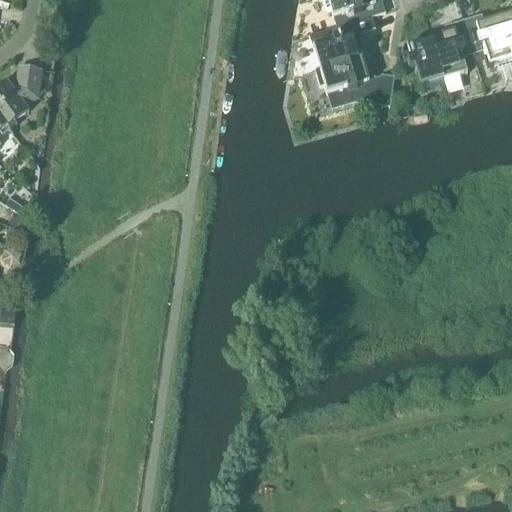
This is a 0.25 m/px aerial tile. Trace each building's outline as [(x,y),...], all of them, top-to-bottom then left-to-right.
[(322,0),(327,12),(331,11),(333,20),(336,30),(356,24),(357,24),(372,20),(386,16),(382,4),(375,6),(373,0),(322,0)] [(500,20),(511,60),(511,16),(500,20),(500,19),(500,20)] [(316,74),(362,60),(355,38),(375,32),(372,20),(357,24),(356,24),(336,30),(324,33),(309,38),(315,57),(311,58),(316,74)] [(463,23),(474,57),(473,52),(483,49),(484,53),(489,69),(497,67),(498,71),(511,66),(511,60),(500,20),(499,20),(477,27),(475,20),(463,23)] [(474,57),(463,23),(451,27),(453,34),(431,41),(431,40),(445,87),(460,82),(459,78),(468,76),(463,59),(462,59),(461,55),(471,52),(473,57),(474,57)] [(396,66),(394,75),(410,71),(414,70),(415,74),(420,90),(428,88),(430,91),(445,87),(431,40),(430,41),(407,48),(411,61),(407,62),(396,66)] [(362,60),(316,74),(320,89),(324,88),(327,96),(343,92),(343,91),(347,90),(348,94),(357,92),(359,99),(371,101),(391,104),(395,79),(382,77),(381,79),(369,83),(362,61),(362,60)] [(0,89),(0,118),(8,128),(28,114),(25,110),(38,101),(42,74),(18,70),(15,94),(14,95),(7,85),(0,89)] [(9,200),(5,207),(23,219),(28,212),(9,200)]
